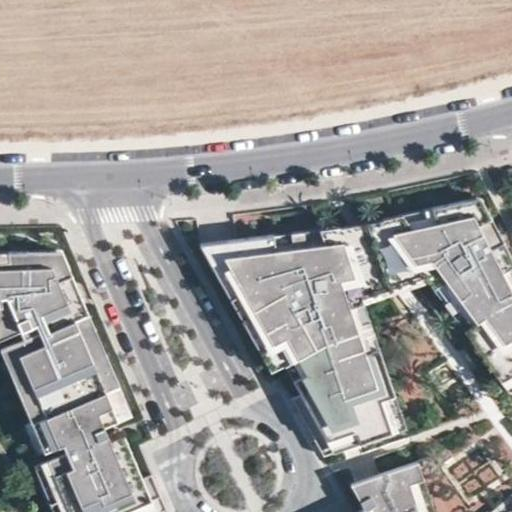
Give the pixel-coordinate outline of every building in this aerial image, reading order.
[(488,211),(481,198),(464,202),(473,219),(488,211)] [(511,290),(504,276),(511,271),(511,258),(503,241),(491,249),(487,244),(500,236),(488,211),(473,219),(464,202),(446,206),(449,220),(427,225),(417,212),(382,219),(422,271),(431,283),(443,274),(462,299),(481,323),(469,332),(505,379),(511,375),(511,290)] [(449,220),(446,206),(417,212),(427,225),(449,220)] [(361,296),(422,271),(382,219),(338,227),(361,296)] [(355,323),(348,303),(362,298),(361,296),(338,227),(321,229),(326,244),(293,248),(274,251),(272,236),(199,244),(215,273),(228,266),(244,295),(261,325),(269,339),(282,332),(297,358),(306,374),(293,381),(300,395),(291,399),(323,457),(391,433),(386,416),(400,412),(395,397),(381,402),(376,386),(390,381),(376,340),(362,344),(355,323)] [(326,244),(321,229),(291,234),(293,248),(326,244)] [(293,248),(291,234),(272,236),(274,251),(293,248)] [(491,249),(503,241),(500,236),(487,244),(491,249)] [(72,274),(62,251),(46,252),(58,279),(72,274)] [(85,306),(72,274),(58,279),(46,252),(6,253),(7,266),(0,266),(0,332),(9,328),(12,337),(0,342),(0,345),(11,371),(25,365),(31,380),(44,410),(30,416),(43,446),(46,454),(62,491),(71,511),(70,511),(91,511),(98,509),(98,511),(167,511),(152,475),(143,479),(136,463),(124,468),(115,446),(112,440),(109,432),(120,427),(114,412),(128,406),(109,361),(95,367),(90,354),(84,341),(98,335),(90,316),(66,327),(61,316),(85,306)] [(244,295),(228,266),(215,273),(231,302),(244,295)] [(462,299),(443,274),(431,283),(450,308),(462,299)] [(261,325),(244,295),(231,302),(248,332),(261,325)] [(369,319),(362,298),(348,303),(355,323),(369,319)] [(481,323),(462,299),(450,308),(469,332),(481,323)] [(66,327),(90,316),(85,306),(61,316),(66,327)] [(376,340),(369,319),(355,323),(362,344),(376,340)] [(261,325),(248,332),(270,372),(284,365),(297,358),(282,332),(269,339),(261,325)] [(109,361),(103,348),(90,354),(95,367),(109,361)] [(306,374),(297,358),(284,365),(293,381),(306,374)] [(31,380),(25,365),(11,371),(17,386),(31,380)] [(44,410),(31,380),(17,386),(30,416),(44,410)] [(395,397),(390,381),(376,386),(381,402),(395,397)] [(134,421),(128,406),(114,412),(120,427),(134,421)] [(405,428),(400,412),(386,416),(391,433),(405,428)] [(43,446),(30,416),(23,419),(36,449),(43,446)] [(127,441),(124,434),(112,440),(115,446),(127,441)] [(127,441),(115,446),(124,468),(136,463),(127,441)] [(62,491),(46,454),(32,459),(48,497),(62,491)] [(417,511),(416,506),(408,483),(422,478),(417,461),(350,485),(364,510),(360,511),(417,511)] [(430,501),(422,478),(408,483),(416,506),(430,501)] [(70,511),(71,511),(62,491),(48,497),(54,511),(70,511)] [(433,511),(430,501),(416,506),(417,511),(433,511)]
